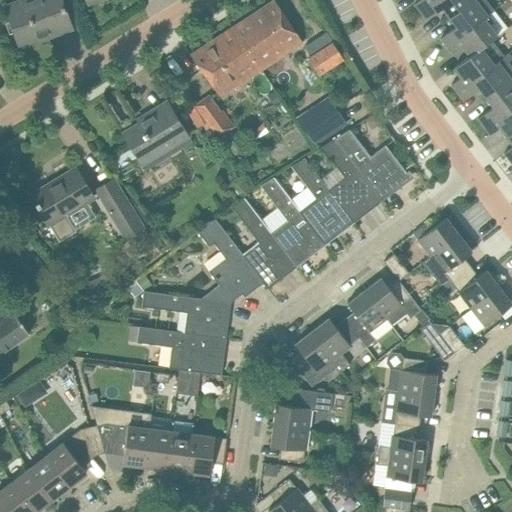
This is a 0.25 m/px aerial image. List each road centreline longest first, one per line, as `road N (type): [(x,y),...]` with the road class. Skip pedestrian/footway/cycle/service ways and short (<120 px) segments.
road 1 (residential): [(204,511),(236,491),(260,344),(281,318),(471,174)]
road 2 (residential): [(0,120),(202,0)]
road 3 (residential): [(471,174),(406,88),(360,0)]
road 4 (residential): [(465,473),(457,440),(469,365),(511,332)]
